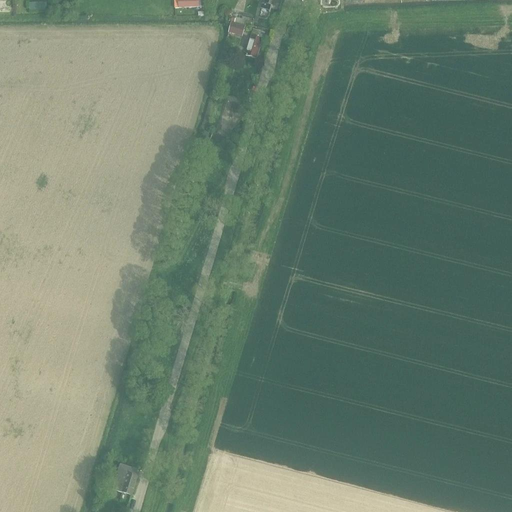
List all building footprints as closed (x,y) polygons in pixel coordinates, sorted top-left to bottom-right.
[(174,0),(175,9),(178,9),(179,9),(200,7),(205,7),(204,0),(174,0)] [(263,0),(261,9),(270,11),(271,5),(277,7),(278,0),(263,0)] [(45,2),(29,3),(29,11),(45,10),(45,2)] [(313,8),(311,14),(319,17),(321,11),(313,8)] [(243,15),(242,21),(241,24),(252,27),(253,22),(251,21),(252,17),(243,15)] [(245,27),(234,24),(234,25),(227,23),(228,32),(232,33),(243,36),(245,27)] [(251,36),(245,56),(257,59),(262,39),(264,34),(262,33),(253,30),(251,36)] [(112,490),(131,496),(136,477),(138,470),(120,465),(112,490)]
